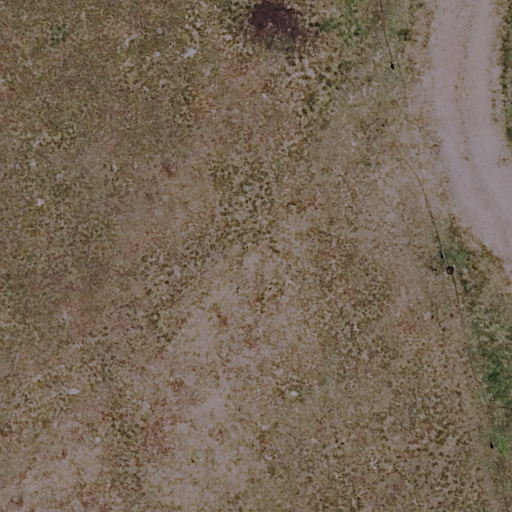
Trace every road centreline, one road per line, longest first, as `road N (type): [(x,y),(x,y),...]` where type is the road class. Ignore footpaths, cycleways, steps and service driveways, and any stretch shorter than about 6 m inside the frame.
road 1 (track): [(68,511),(310,354),(449,0)]
road 2 (track): [(424,67),(511,186)]
